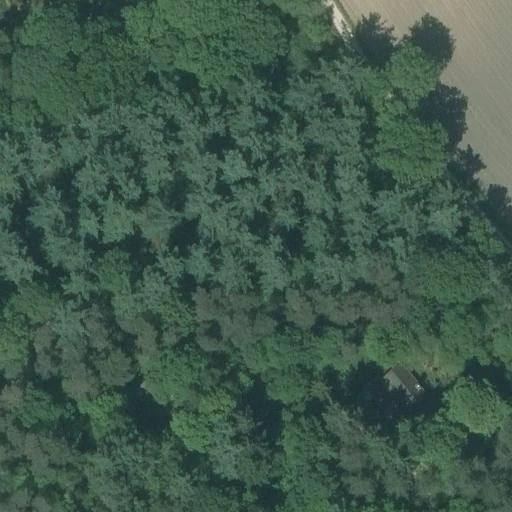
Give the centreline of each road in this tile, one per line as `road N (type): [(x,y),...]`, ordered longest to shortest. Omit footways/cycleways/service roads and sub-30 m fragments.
road 1 (track): [(319,0),(444,181),(511,255)]
road 2 (track): [(444,181),(385,225),(310,250)]
